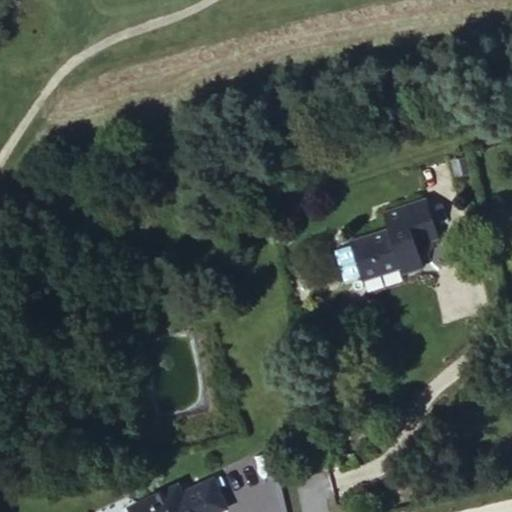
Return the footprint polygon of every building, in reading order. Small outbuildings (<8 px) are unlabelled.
[(352,238),(354,241),(336,246),(347,280),(364,276),(363,269),(366,281),(406,271),(408,275),(429,268),(424,247),(422,237),(446,231),(435,198),(391,208),(396,225),(352,238)] [(422,237),(424,247),(449,240),(446,231),(422,237)] [(205,464),(211,496),(227,487),(214,459),(205,464)] [(200,511),(197,504),(211,496),(205,464),(181,475),(173,480),(170,474),(132,493),(141,511),(200,511)] [(179,469),(170,474),(173,480),(181,475),(179,469)]
